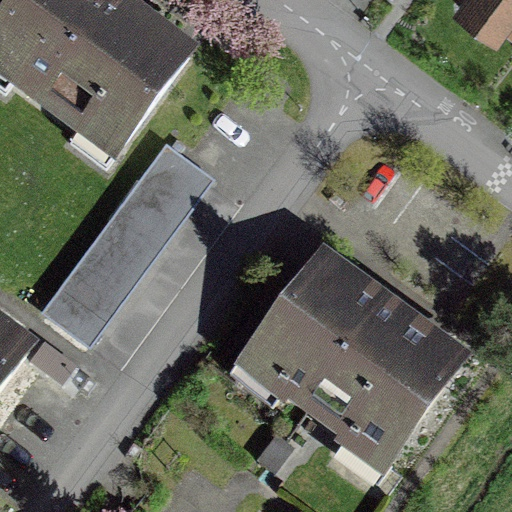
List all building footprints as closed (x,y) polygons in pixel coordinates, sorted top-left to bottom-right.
[(102,0),(23,0),(0,32),(0,84),(110,164),(186,60),(102,0)] [(511,0),(461,0),(511,37),(511,0)] [(106,234),(151,267),(211,185),(166,152),(106,234)] [(151,267),(106,234),(42,319),(86,352),(151,267)] [(461,370),(322,268),(241,378),(380,480),(461,370)] [(0,339),(0,394),(26,358),(0,339)]
